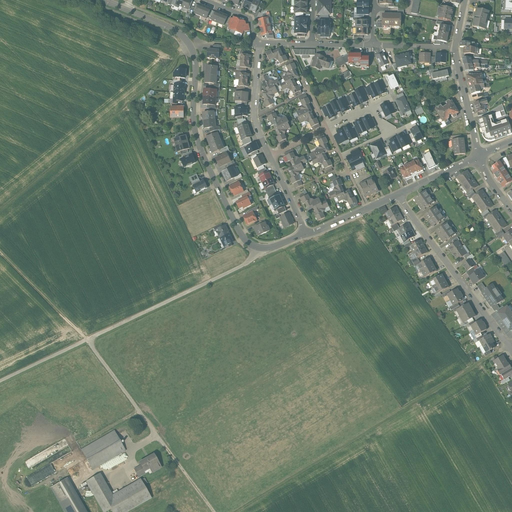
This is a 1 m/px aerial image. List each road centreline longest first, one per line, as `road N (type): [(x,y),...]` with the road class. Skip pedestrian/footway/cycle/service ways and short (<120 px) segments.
road 1 (residential): [(106,0),(191,43),(198,140),(243,237),(270,246),(306,233)]
road 2 (track): [(233,511),(511,343)]
road 3 (track): [(0,381),(252,261),(257,246)]
road 4 (track): [(0,209),(191,43)]
road 5 (residential): [(397,194),(511,349)]
road 6 (track): [(87,340),(0,252)]
